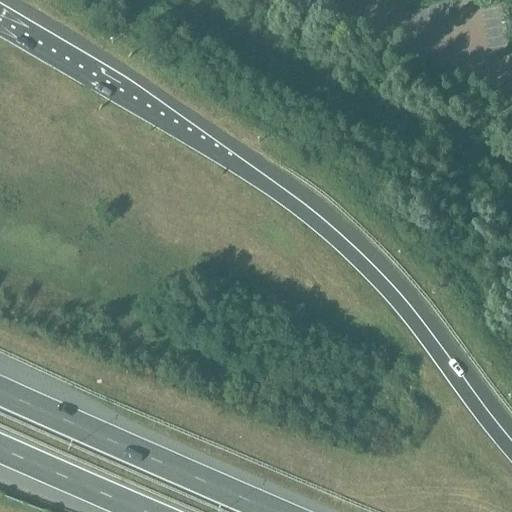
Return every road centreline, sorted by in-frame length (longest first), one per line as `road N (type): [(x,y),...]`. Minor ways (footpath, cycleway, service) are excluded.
road 1 (motorway): [(511,453),(386,290),(312,221),(0,25)]
road 2 (motorway): [(276,511),(0,392)]
road 3 (motorway): [(0,449),(144,511)]
